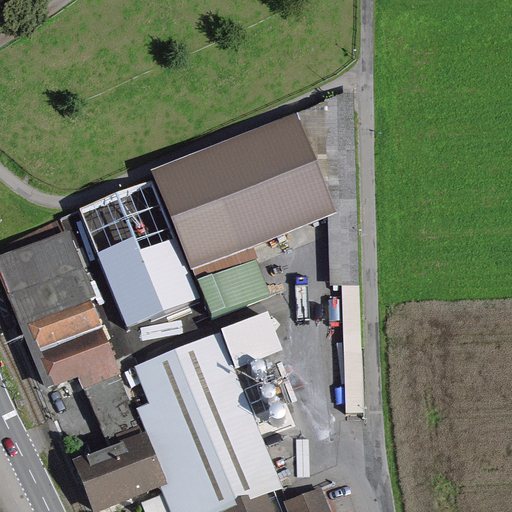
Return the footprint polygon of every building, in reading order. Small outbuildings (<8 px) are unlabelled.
[(295,122),(152,180),(190,272),(332,215),(295,122)] [(63,242),(0,265),(0,275),(32,357),(97,332),(63,242)] [(142,440),(164,490),(174,511),(264,511),(259,501),(279,492),(213,341),(133,376),(149,412),(134,419),(142,440)] [(142,440),(74,469),(92,511),(112,511),(164,490),(142,440)] [(324,511),(318,494),(283,508),(284,511),(324,511)] [(164,511),(161,501),(144,508),(145,511),(164,511)]
